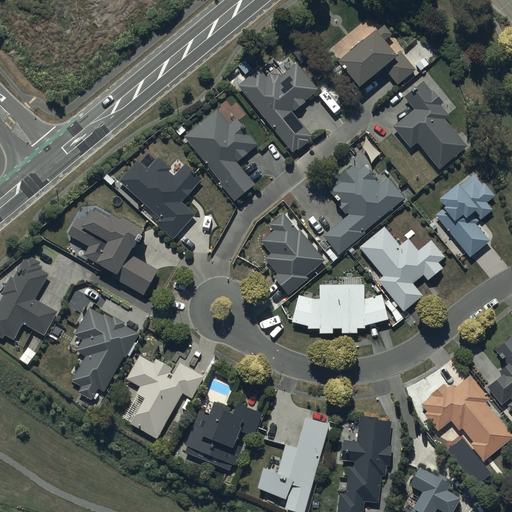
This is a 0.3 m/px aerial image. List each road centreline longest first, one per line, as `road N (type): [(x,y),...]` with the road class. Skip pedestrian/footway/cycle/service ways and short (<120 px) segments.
road 1 (residential): [(511,280),(396,360),(348,370),(279,358),(222,309)]
road 2 (secondary): [(48,167),(249,0)]
road 3 (residential): [(355,125),(243,218),(220,259),(222,309)]
